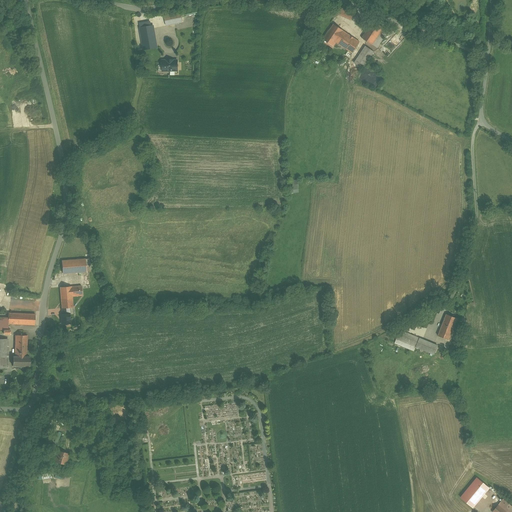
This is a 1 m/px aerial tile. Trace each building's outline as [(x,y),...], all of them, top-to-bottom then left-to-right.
[(180,13),(164,16),(166,26),(182,22),(180,13)] [(373,21),(362,38),(372,44),(383,28),(373,21)] [(343,31),(333,24),(330,30),(333,32),(332,35),(345,43),(342,47),(352,53),(360,42),(343,31)] [(153,26),(141,28),(144,50),(156,48),(153,26)] [(383,28),(372,44),(377,48),(388,31),(383,28)] [(345,43),(332,35),(333,32),(330,30),(323,39),(333,46),(336,42),(342,47),(345,43)] [(394,37),(389,47),(395,49),(400,39),(394,37)] [(320,42),(313,39),(311,43),(317,47),(320,42)] [(374,52),(365,46),(360,54),(368,60),(374,52)] [(368,60),(360,54),(354,63),(362,69),(368,60)] [(171,75),(175,75),(175,71),(180,71),(180,59),(163,59),(164,72),(171,71),(171,75)] [(86,259),(62,261),(63,273),(87,272),(86,259)] [(81,286),(71,287),(71,286),(60,287),(61,295),(65,295),(65,296),(72,295),(72,296),(82,296),(81,286)] [(72,295),(65,296),(65,295),(61,295),(62,308),(70,308),(73,307),(72,296),(72,295)] [(35,314),(8,313),(8,317),(8,324),(35,325),(35,314)] [(62,314),(61,314),(62,325),(70,324),(69,314),(69,313),(62,314)] [(457,318),(446,314),(441,328),(445,330),(446,328),(453,330),(457,318)] [(8,317),(0,316),(0,329),(4,330),(4,334),(10,334),(10,326),(8,326),(8,324),(8,317)] [(445,330),(441,328),(438,335),(449,340),(453,330),(446,328),(445,330)] [(419,338),(400,330),(395,343),(414,351),(416,346),(419,338)] [(27,335),(15,335),(15,356),(13,356),(13,366),(29,366),(29,356),(27,356),(27,335)] [(438,346),(419,338),(416,346),(434,354),(438,346)] [(74,437),(62,433),(57,450),(69,453),(74,437)] [(69,453),(57,450),(54,461),(66,465),(69,453)] [(477,478),(461,495),(473,506),(489,489),(477,478)] [(511,511),(511,506),(503,499),(492,511),(511,511)]
